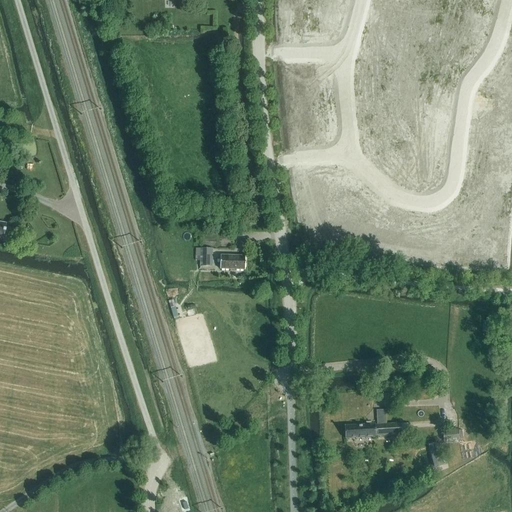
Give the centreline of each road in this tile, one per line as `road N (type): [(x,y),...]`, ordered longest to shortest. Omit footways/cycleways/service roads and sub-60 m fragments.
road 1 (residential): [(351,153),(367,178),(394,196),(425,203),(450,191),(468,91),(500,38),(510,0)]
road 2 (unclassified): [(278,383),(290,309),(269,166)]
